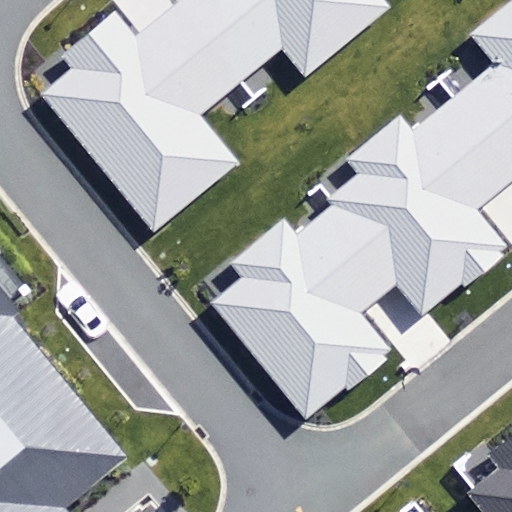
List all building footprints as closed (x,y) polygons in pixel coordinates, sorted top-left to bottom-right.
[(390,9),(383,0),(178,0),(178,1),(242,79),(281,48),(305,77),(390,9)] [(495,65),(455,97),(511,168),(511,0),(471,34),(495,65)] [(73,69),(43,92),(155,232),(239,165),(197,113),(242,79),(178,1),(134,35),(116,13),(63,56),(73,69)] [(511,182),(511,168),(455,97),(412,131),(401,117),(347,160),(360,176),(328,201),(332,206),(396,284),(422,317),(463,284),(465,287),(504,257),(500,252),(507,246),(478,210),(511,182)] [(396,284),(332,206),(297,235),(284,220),(231,264),(241,276),(210,301),(307,418),(346,385),(351,390),(390,358),(386,353),(392,348),(362,312),(396,284)] [(0,511),(67,511),(65,509),(128,458),(11,316),(38,295),(0,248),(0,511)] [(511,511),(511,433),(487,454),(498,468),(468,492),(485,511),(511,511)]
